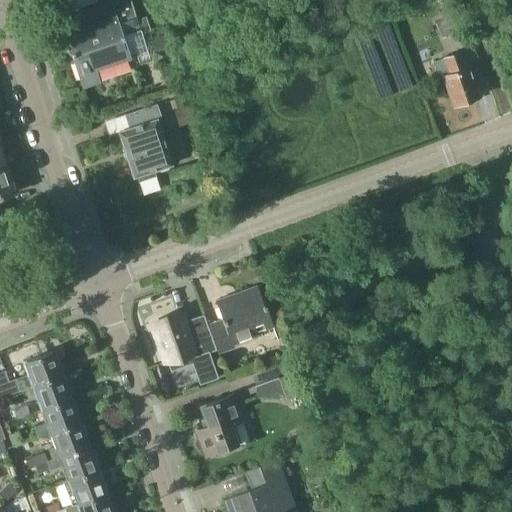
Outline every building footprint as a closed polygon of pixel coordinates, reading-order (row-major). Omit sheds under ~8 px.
[(145,16),(137,19),(130,0),(121,0),(111,3),(110,3),(89,10),(90,14),(64,23),(64,22),(60,23),(64,33),(65,34),(71,52),(70,53),(82,88),(99,82),(94,68),(128,56),(127,54),(134,52),(138,61),(149,57),(141,33),(150,30),(145,16)] [(445,21),(436,23),(440,34),(450,31),(451,34),(463,30),(455,5),(441,9),(445,21)] [(165,56),(173,46),(169,36),(157,34),(152,45),(155,53),(165,56)] [(448,74),(441,77),(452,106),(479,96),(468,67),(466,67),(460,51),(442,58),(448,74)] [(166,88),(185,83),(182,76),(174,78),(170,62),(160,64),(166,88)] [(184,94),(174,97),(178,109),(179,109),(187,106),(184,94)] [(153,171),(171,165),(157,121),(162,119),(157,104),(125,115),(129,128),(118,132),(133,177),(137,176),(139,181),(155,176),(153,171)] [(179,109),(184,124),(193,122),(187,106),(179,109)] [(0,198),(16,193),(7,167),(0,169),(0,198)] [(225,317),(210,323),(220,352),(236,347),(236,344),(262,335),(260,332),(276,326),(268,302),(266,303),(259,285),(219,299),(225,317)] [(166,318),(148,324),(162,364),(167,362),(188,355),(191,362),(191,363),(199,384),(217,377),(207,351),(216,348),(215,344),(211,332),(195,338),(188,319),(185,311),(184,312),(166,318)] [(288,354),(284,344),(278,346),(277,351),(279,357),(288,354)] [(0,398),(35,385),(61,375),(57,365),(60,364),(55,352),(53,352),(52,350),(26,360),(31,373),(9,381),(5,370),(0,371),(0,398)] [(294,372),(278,378),(285,397),(286,399),(301,394),(294,372)] [(61,375),(35,385),(44,408),(70,399),(66,388),(68,388),(64,376),(62,376),(61,375)] [(278,377),(255,384),(256,385),(255,396),(285,397),(278,378),(278,377)] [(210,424),(198,428),(207,454),(240,443),(233,424),(245,420),(235,393),(203,404),(210,424)] [(44,408),(49,420),(37,425),(41,436),(53,432),(78,422),(74,411),(77,410),(73,399),(70,400),(70,399),(44,408)] [(27,405),(14,409),(17,418),(30,413),(27,405)] [(61,455),(62,456),(88,446),(84,435),(86,434),(81,422),(79,424),(78,422),(53,432),(61,455)] [(21,444),(16,432),(8,435),(13,447),(21,444)] [(297,432),(295,446),(315,448),(316,434),(297,432)] [(62,456),(61,455),(50,459),(37,464),(40,472),(52,468),(53,469),(65,464),(70,478),(62,481),(63,482),(97,469),(96,466),(98,465),(94,454),(91,455),(88,446),(62,456)] [(47,451),(34,456),(37,464),(50,459),(47,451)] [(253,487),(222,498),(227,511),(297,511),(284,475),(292,472),(290,465),(282,468),(278,458),(247,469),(253,487)] [(100,479),(97,469),(63,482),(71,505),(71,506),(106,493),(105,490),(107,489),(103,478),(100,479)] [(71,505),(60,509),(52,511),(115,511),(111,501),(109,502),(106,493),(71,506),(71,505)] [(52,511),(60,509),(58,502),(43,507),(43,508),(44,511),(52,511)]
